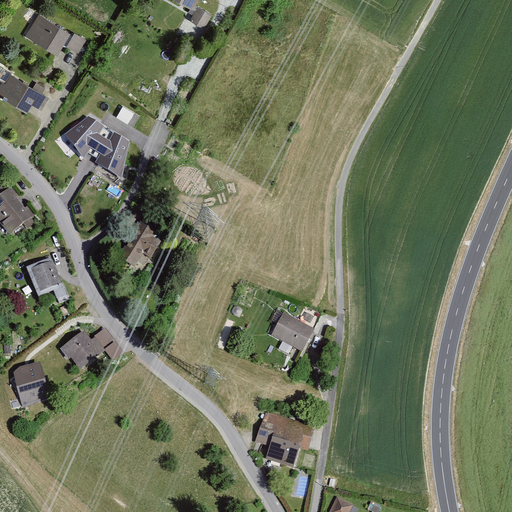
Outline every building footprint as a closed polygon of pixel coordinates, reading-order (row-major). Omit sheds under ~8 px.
[(197,0),(177,0),(193,8),(197,0)] [(190,19),(205,27),(213,13),(198,5),(190,19)] [(70,32),(40,14),(27,35),(57,53),(70,32)] [(66,45),(78,53),(87,39),(74,32),(66,45)] [(49,96),(11,73),(5,83),(2,81),(0,84),(0,95),(27,112),(32,104),(41,109),(49,96)] [(123,105),(118,115),(128,121),(134,111),(123,105)] [(129,140),(88,116),(65,135),(84,159),(89,152),(98,158),(95,163),(122,179),(129,140)] [(12,186),(0,195),(0,221),(10,234),(35,215),(28,206),(25,208),(17,197),(19,195),(12,186)] [(156,232),(137,221),(116,259),(135,270),(144,255),(153,260),(162,244),(152,238),(156,232)] [(53,261),(31,269),(40,292),(62,284),(53,261)] [(316,330),(283,313),(272,334),(304,351),(316,330)] [(94,336),(103,348),(114,340),(105,328),(94,336)] [(85,331),(60,348),(68,359),(71,357),(81,371),(102,355),(85,331)] [(104,349),(113,361),(124,353),(115,341),(104,349)] [(13,373),(23,408),(29,406),(36,403),(48,398),(39,362),(20,367),(13,373)] [(315,427),(265,412),(255,443),(270,447),(266,459),(293,467),(299,448),(308,451),(315,427)] [(329,511),(351,511),(355,506),(337,497),(329,511)]
